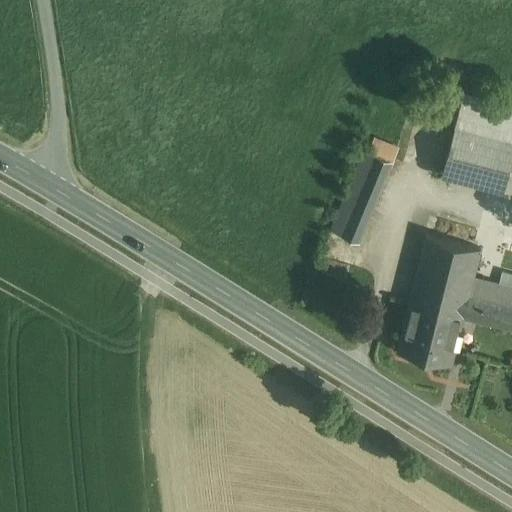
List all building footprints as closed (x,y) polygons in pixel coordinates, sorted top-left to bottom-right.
[(511,108),(463,95),(455,126),(511,140),(511,108)] [(511,155),(511,140),(455,126),(443,174),(503,189),(511,155)] [(392,162),(365,150),(344,201),(371,212),(392,162)] [(511,155),(503,189),(511,191),(511,155)] [(344,201),(332,231),(359,242),(371,212),(344,201)] [(481,248),(427,234),(410,302),(464,317),(474,277),(481,248)] [(511,274),(502,272),(499,284),(474,277),(464,317),(511,329),(511,274)] [(410,302),(398,349),(452,363),(464,317),(410,302)]
